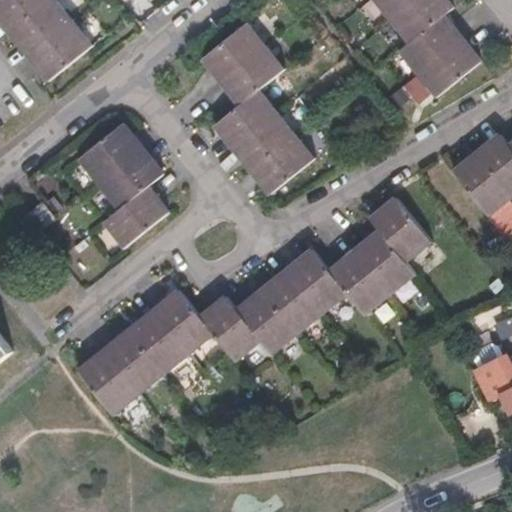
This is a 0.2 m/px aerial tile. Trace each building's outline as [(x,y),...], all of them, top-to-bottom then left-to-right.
[(58,0),(0,0),(0,17),(51,81),(95,46),(58,0)] [(446,15),(455,7),(449,0),(377,0),(411,43),(402,50),(440,96),(483,61),(446,15)] [(242,105),(217,126),(272,194),(316,159),(260,91),(286,70),(249,24),(205,59),(242,105)] [(416,76),(403,87),(419,105),(432,94),(416,76)] [(166,174),(125,123),(81,158),(123,209),(107,222),(127,247),(170,212),(151,187),(166,174)] [(511,143),(510,145),(501,134),(455,172),(491,215),(511,198),(511,143)] [(227,296),(201,317),(179,290),(120,338),(154,383),(215,334),(237,361),(263,340),(274,353),(349,293),(366,314),(417,274),(407,262),(432,241),(398,198),(372,218),(380,229),(331,270),(314,249),(238,309),(227,296)] [(58,219),(44,202),(28,215),(42,232),(58,219)] [(0,362),(14,352),(0,334),(0,362)] [(154,383),(120,338),(81,370),(115,413),(154,383)] [(511,370),(509,372),(511,377),(511,390),(503,395),(511,412),(511,370)]
